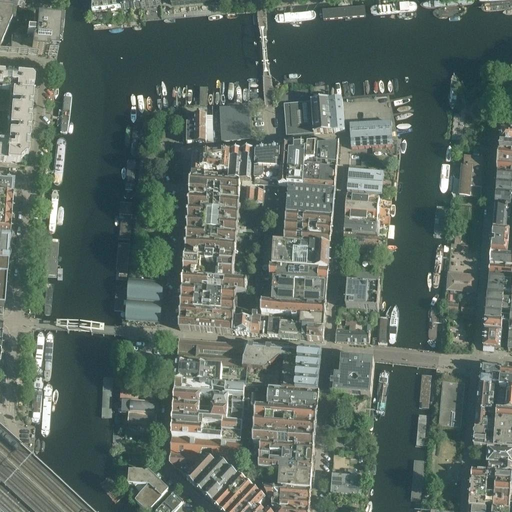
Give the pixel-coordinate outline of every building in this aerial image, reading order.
[(22,15),(25,0),(0,0),(0,12),(15,14),(22,15)] [(94,0),(93,13),(141,9),(140,0),(94,0)] [(224,14),(222,0),(140,0),(141,9),(144,9),(144,21),(224,14)] [(421,4),(420,5),(421,6),(424,8),(425,8),(428,8),(433,8),(474,4),(473,0),(430,0),(428,0),(424,1),(423,2),(422,3),(421,4)] [(484,9),(485,10),(511,9),(511,0),(484,2),(483,3),(482,4),(482,5),(482,7),(482,8),(484,9)] [(367,10),(370,11),(372,12),(375,13),(379,13),(413,10),(414,10),(416,9),(416,8),(417,7),(417,5),(417,4),(416,3),(415,2),(414,2),(412,2),(378,5),(375,5),(371,7),(369,8),(367,10)] [(321,11),(323,21),(366,16),(365,6),(321,11)] [(276,15),(277,23),(313,20),(314,20),(315,19),(316,18),(316,17),(317,17),(317,16),(317,15),(317,14),(316,14),(316,13),(315,12),(314,11),(313,11),(276,15)] [(0,52),(1,52),(14,23),(15,14),(0,12),(0,52)] [(57,56),(59,31),(65,31),(65,23),(35,21),(35,16),(22,15),(15,14),(14,23),(1,52),(0,52),(0,53),(38,57),(38,55),(48,56),(49,54),(56,55),(56,56),(57,56)] [(471,69),(469,71),(468,73),(468,76),(470,78),(473,78),(504,73),(507,72),(511,68),(511,67),(511,65),(508,64),(505,63),(502,63),(471,69)] [(33,95),(34,81),(31,78),(11,76),(10,75),(9,75),(8,75),(7,76),(0,75),(0,89),(1,89),(1,92),(10,93),(33,95)] [(449,107),(456,108),(459,79),(452,78),(449,107)] [(70,133),(70,132),(73,96),(73,95),(73,94),(73,93),(72,93),(72,92),(71,92),(70,92),(70,91),(69,91),(68,91),(67,92),(66,92),(65,93),(65,94),(64,95),(61,131),(61,132),(62,133),(63,134),(63,135),(64,135),(65,135),(66,135),(67,135),(68,135),(69,134),(70,133)] [(31,120),(32,105),(33,95),(10,93),(9,103),(12,103),(11,104),(10,105),(10,106),(11,107),(11,108),(0,106),(0,111),(4,112),(4,111),(8,112),(8,118),(31,120)] [(343,100),(329,102),(332,134),(345,133),(343,100)] [(332,134),(329,102),(312,103),(314,135),(332,134)] [(314,135),(312,103),(284,106),(285,119),(284,119),(283,121),(284,123),(285,124),(286,124),(287,137),(314,135)] [(251,141),(249,108),(220,109),(222,143),(251,141)] [(214,144),(213,114),(207,115),(207,117),(195,117),(195,145),(206,145),(214,144)] [(29,145),(30,127),(31,120),(8,118),(7,128),(10,128),(10,129),(9,129),(8,130),(8,131),(9,132),(9,133),(7,133),(7,137),(5,138),(9,143),(29,145)] [(392,123),(371,124),(372,140),(392,138),(392,123)] [(372,140),(371,124),(350,126),(351,141),(372,140)] [(132,152),(132,154),(132,155),(133,156),(134,157),(135,157),(135,156),(136,155),(137,153),(137,150),(140,126),(134,125),(132,150),(132,152)] [(511,143),(511,130),(501,131),(500,143),(511,143)] [(0,162),(7,163),(9,143),(5,138),(3,140),(0,139),(0,162)] [(392,138),(372,140),(351,141),(351,150),(393,148),(392,138)] [(63,184),(63,183),(67,143),(67,142),(66,141),(65,140),(64,140),(64,139),(63,139),(62,139),(61,139),(61,140),(60,140),(59,140),(59,141),(58,142),(54,182),(54,183),(54,184),(55,184),(55,185),(55,186),(56,186),(57,187),(58,187),(59,187),(60,187),(61,187),(61,186),(62,186),(63,185),(63,184)] [(28,162),(29,145),(9,143),(7,163),(24,165),(28,162)] [(511,152),(511,143),(500,143),(500,152),(511,152)] [(338,169),(339,145),(318,147),(317,164),(317,168),(338,169)] [(317,164),(318,147),(307,148),(306,164),(317,164)] [(305,179),(306,167),(306,164),(307,148),(291,149),(290,188),(305,189),(305,179)] [(290,188),(291,149),(282,150),(280,183),(280,189),(290,189),(290,188)] [(280,183),(282,150),(256,152),(255,182),(280,183)] [(252,183),(254,152),(231,154),(230,182),(252,183)] [(511,175),(511,152),(500,152),(498,175),(511,175)] [(230,182),(231,154),(201,157),(201,174),(205,174),(218,175),(224,176),(224,183),(230,183),(230,182)] [(201,174),(201,157),(194,157),(193,174),(201,174)] [(459,196),(481,199),(484,159),(464,157),(464,167),(462,167),(459,196)] [(136,161),(127,161),(125,193),(125,196),(126,198),(126,200),(128,201),(129,202),(130,202),(132,200),(133,199),(133,196),(134,193),(136,161)] [(336,183),(338,169),(317,168),(306,167),(305,179),(336,183)] [(382,195),(384,175),(349,172),(347,193),(382,195)] [(187,243),(237,247),(241,184),(230,183),(224,183),(224,176),(218,175),(218,183),(205,182),(192,181),(187,243)] [(511,175),(498,175),(497,187),(496,196),(494,198),(494,201),(495,203),(495,206),(494,208),(493,211),(495,213),(493,229),(506,231),(507,216),(510,216),(510,207),(511,205),(511,175)] [(336,192),(336,183),(305,179),(305,189),(305,190),(336,192)] [(12,197),(13,183),(3,183),(2,197),(12,197)] [(333,220),(336,192),(305,190),(290,189),(280,189),(264,187),(264,192),(263,204),(262,214),(333,220)] [(52,195),(49,231),(49,232),(50,232),(50,233),(50,234),(51,234),(51,235),(52,235),(53,235),(54,235),(55,235),(56,235),(56,234),(57,234),(57,233),(57,232),(60,196),(60,193),(59,192),(58,191),(57,191),(56,191),(55,191),(54,191),(53,192),(52,193),(52,195)] [(254,203),(255,192),(247,191),(247,193),(246,203),(254,203)] [(263,204),(264,192),(255,192),(254,203),(263,204)] [(0,238),(9,239),(12,197),(2,197),(0,196),(0,238)] [(378,224),(380,199),(347,197),(345,222),(378,224)] [(118,241),(131,242),(134,204),(121,203),(118,241)] [(434,237),(445,238),(448,208),(437,207),(434,237)] [(331,248),(333,220),(262,214),(260,242),(266,242),(331,248)] [(377,237),(378,224),(345,222),(344,235),(377,237)] [(507,250),(508,231),(506,231),(493,229),(493,232),(491,232),(491,238),(492,238),(492,242),(492,246),(490,245),(490,251),(491,251),(491,254),(511,256),(511,250),(507,250)] [(376,251),(377,237),(344,235),(343,249),(376,251)] [(0,265),(7,266),(8,246),(9,239),(0,238),(0,265)] [(43,277),(58,277),(60,239),(44,238),(43,277)] [(330,272),(331,248),(266,242),(265,266),(330,272)] [(115,280),(126,281),(130,244),(119,243),(115,280)] [(185,278),(234,282),(237,247),(187,243),(185,278)] [(435,289),(436,289),(437,289),(438,289),(439,289),(439,288),(440,288),(440,287),(441,286),(444,256),(444,255),(444,254),(444,252),(444,251),(444,250),(443,249),(443,248),(442,247),(441,246),(440,247),(439,248),(438,249),(437,250),(437,252),(436,253),(436,254),(435,256),(432,283),(432,284),(432,285),(432,286),(433,287),(433,288),(434,289),(435,289)] [(511,256),(491,254),(490,266),(511,267),(511,256)] [(328,284),(330,272),(265,266),(258,266),(257,278),(271,279),(274,280),(328,284)] [(511,267),(490,266),(489,277),(511,279),(511,267)] [(375,287),(376,275),(349,273),(348,286),(375,287)] [(460,290),(461,277),(450,276),(449,289),(460,290)] [(511,279),(489,277),(488,296),(486,298),(486,302),(487,303),(487,305),(485,307),(485,311),(486,312),(486,323),(503,324),(508,324),(510,327),(510,333),(511,333),(511,279)] [(247,295),(248,283),(234,282),(185,278),(184,290),(236,294),(247,295)] [(269,296),(271,279),(257,278),(255,295),(269,296)] [(474,292),(475,279),(464,278),(463,291),(474,292)] [(326,308),(328,284),(274,280),(272,304),(326,308)] [(159,323),(162,285),(131,283),(128,321),(159,323)] [(46,284),(44,316),(53,316),(55,285),(46,284)] [(378,315),(381,287),(375,287),(348,286),(345,312),(378,315)] [(114,311),(123,311),(125,287),(116,287),(114,311)] [(235,315),(236,294),(184,290),(182,311),(235,315)] [(326,320),(326,308),(272,304),(263,303),(262,315),(268,315),(271,316),(281,316),(302,318),(326,320)] [(458,314),(458,306),(448,305),(447,313),(458,314)] [(398,311),(396,306),(393,311),(391,317),(389,340),(389,344),(391,345),(393,345),(394,344),(396,341),(399,318),(398,311)] [(472,315),(473,307),(462,307),(461,314),(472,315)] [(233,336),(235,315),(182,311),(180,331),(233,336)] [(251,337),(253,322),(253,314),(242,313),(241,321),(236,321),(235,336),(251,337)] [(260,338),(262,315),(253,314),(253,322),(251,337),(260,338)] [(268,339),(270,324),(267,324),(268,315),(262,315),(260,338),(268,339)] [(279,340),(280,324),(281,316),(271,316),(270,324),(268,339),(279,340)] [(325,331),(326,320),(302,318),(301,326),(280,324),(279,340),(300,341),(307,342),(308,330),(324,331),(325,331)] [(502,334),(503,324),(486,323),(485,332),(502,334)] [(323,343),(324,331),(308,330),(307,342),(323,343)] [(353,344),(354,333),(337,332),(336,344),(353,344)] [(501,346),(502,334),(485,332),(483,352),(494,353),(494,349),(503,350),(504,346),(501,346)] [(369,345),(370,334),(354,333),(353,344),(369,345)] [(44,373),(44,372),(45,338),(45,337),(44,336),(44,335),(43,335),(43,334),(42,334),(40,334),(39,334),(39,335),(38,335),(38,336),(37,337),(37,338),(36,372),(36,373),(36,374),(37,374),(37,375),(38,375),(38,376),(39,376),(40,376),(41,376),(42,375),(43,375),(43,374),(44,373)] [(45,340),(44,380),(44,381),(45,382),(45,383),(46,383),(46,384),(47,384),(48,384),(49,384),(50,384),(51,384),(52,383),(52,382),(53,382),(53,381),(53,380),(54,341),(54,339),(54,338),(53,337),(53,336),(52,336),(52,335),(51,335),(50,335),(50,334),(49,335),(48,335),(47,336),(46,337),(46,338),(45,339),(45,340)] [(243,371),(245,347),(179,342),(177,366),(178,366),(223,369),(243,371)] [(250,389),(319,395),(322,354),(245,347),(243,371),(248,371),(247,389),(250,389)] [(371,399),(374,363),(342,360),(340,378),(333,378),(331,395),(371,399)] [(248,371),(243,371),(223,369),(178,366),(177,384),(246,389),(247,389),(248,371)] [(501,380),(502,370),(484,368),(481,370),(481,378),(492,379),(501,380)] [(511,381),(511,370),(502,370),(501,380),(511,381)] [(386,417),(387,416),(390,377),(390,376),(390,375),(389,374),(389,373),(388,373),(387,372),(386,372),(385,372),(384,372),(383,372),(382,373),(381,374),(381,375),(380,376),(377,415),(377,416),(378,417),(379,417),(379,418),(380,418),(381,419),(382,419),(383,419),(384,419),(384,418),(385,418),(386,417)] [(419,410),(429,410),(432,376),(422,376),(419,410)] [(102,418),(112,419),(114,378),(103,377),(102,418)] [(491,388),(492,379),(481,378),(480,387),(491,388)] [(42,424),(42,423),(44,384),(44,383),(44,382),(43,381),(42,380),(41,379),(40,379),(39,379),(38,379),(37,379),(36,380),(35,380),(35,381),(34,382),(34,383),(32,423),(33,424),(34,425),(35,425),(36,426),(37,426),(38,426),(39,426),(40,425),(41,425),(42,424)] [(511,390),(511,381),(501,380),(492,379),(491,388),(511,390)] [(245,401),(246,389),(177,384),(175,395),(245,401)] [(439,428),(461,430),(465,386),(443,384),(439,428)] [(52,436),(52,435),(54,391),(54,390),(54,389),(53,388),(53,387),(52,387),(52,386),(51,386),(50,385),(49,385),(48,385),(48,386),(47,386),(46,386),(45,387),(45,388),(44,389),(44,390),(44,391),(42,435),(42,436),(43,436),(44,437),(45,438),(46,438),(47,438),(48,438),(49,438),(50,438),(51,437),(52,436)] [(511,390),(491,388),(480,387),(477,413),(489,414),(489,411),(511,413),(511,390)] [(318,413),(319,395),(250,389),(248,420),(256,421),(257,408),(318,413)] [(155,404),(156,394),(121,391),(120,402),(125,402),(155,404)] [(245,401),(175,395),(174,407),(244,412),(245,401)] [(157,417),(158,405),(155,404),(125,402),(124,414),(128,414),(157,417)] [(243,424),(244,412),(174,407),(174,418),(243,424)] [(315,437),(318,413),(257,408),(256,421),(255,433),(315,437)] [(511,425),(511,413),(489,411),(489,414),(488,422),(497,422),(496,424),(511,425)] [(488,427),(488,422),(489,414),(477,413),(476,431),(487,432),(488,427)] [(160,427),(161,417),(157,417),(128,414),(128,424),(160,427)] [(416,448),(426,449),(429,418),(420,417),(416,448)] [(242,434),(243,424),(174,418),(173,428),(203,430),(203,425),(223,427),(222,432),(242,434)] [(511,443),(511,425),(496,424),(496,428),(488,427),(487,432),(476,431),(475,433),(474,434),(474,436),(475,438),(475,441),(487,442),(487,438),(495,439),(495,442),(511,443)] [(242,434),(222,432),(203,430),(173,428),(172,438),(241,444),(242,434)] [(314,450),(315,437),(255,433),(254,445),(263,445),(314,450)] [(242,462),(243,444),(241,444),(172,438),(171,457),(208,459),(224,460),(242,462)] [(511,451),(511,443),(495,442),(495,447),(486,446),(487,442),(475,441),(474,448),(488,449),(511,451)] [(312,475),(314,460),(314,450),(263,445),(261,471),(282,472),(312,475)] [(511,465),(511,451),(488,449),(487,464),(511,465)] [(38,468),(28,460),(24,457),(16,465),(30,477),(38,468)] [(187,481),(208,459),(171,457),(170,466),(187,481)] [(196,490),(221,464),(224,460),(208,459),(187,481),(196,490)] [(411,502),(422,503),(424,462),(413,462),(411,502)] [(214,506),(239,480),(221,464),(196,490),(214,506)] [(511,474),(511,465),(487,464),(486,464),(485,472),(511,474)] [(59,487),(45,474),(38,468),(30,477),(51,497),(59,487)] [(511,484),(511,474),(485,472),(472,471),(472,474),(471,482),(486,483),(487,480),(495,481),(495,484),(511,485),(511,484)] [(156,480),(162,474),(159,472),(154,477),(149,473),(137,472),(130,472),(128,486),(134,486),(150,487),(157,480),(156,480)] [(311,493),(312,480),(312,475),(282,472),(280,491),(311,493)] [(332,476),(331,495),(359,498),(360,478),(354,478),(347,477),(333,476),(332,476)] [(219,511),(233,511),(254,490),(241,478),(239,480),(214,506),(219,511)] [(148,511),(153,510),(169,492),(167,490),(172,484),(170,482),(164,488),(157,480),(150,487),(134,486),(141,495),(136,502),(146,511),(148,511)] [(0,501),(9,492),(2,486),(4,484),(3,482),(1,485),(0,484),(0,501)] [(486,492),(486,483),(471,482),(471,491),(486,492)] [(511,494),(511,485),(495,484),(494,493),(511,494)] [(75,511),(80,507),(59,487),(51,497),(67,511),(75,511)] [(256,511),(265,503),(266,501),(254,490),(233,511),(256,511)] [(309,511),(311,493),(280,491),(264,490),(269,501),(274,502),(274,511),(277,511),(309,511)] [(510,504),(511,494),(494,493),(494,496),(486,495),(486,492),(471,491),(470,500),(510,504)] [(176,511),(184,503),(175,494),(158,511),(176,511)] [(0,509),(2,511),(12,511),(20,503),(12,495),(0,507),(0,509)] [(510,511),(510,504),(470,500),(470,502),(468,503),(468,505),(469,507),(469,508),(487,510),(493,510),(510,511)] [(269,511),(271,509),(265,503),(256,511),(269,511)]
